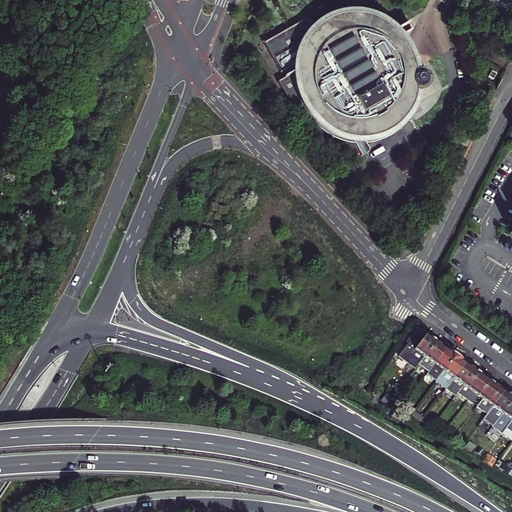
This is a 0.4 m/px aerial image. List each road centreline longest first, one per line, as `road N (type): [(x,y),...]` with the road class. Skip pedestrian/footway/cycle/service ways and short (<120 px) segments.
road 1 (trunk): [(433,511),(335,472),(230,447),(129,436),(0,443)]
road 2 (trunk): [(0,468),(182,465),(278,482),(372,511)]
road 3 (primary): [(180,44),(96,247),(38,356)]
road 4 (primary): [(492,511),(360,427),(245,375)]
road 5 (residential): [(511,95),(408,292)]
road 6 (residential): [(408,292),(278,154)]
road 7 (primary): [(111,511),(179,503),(293,511)]
road 8 (primary): [(245,375),(141,311),(125,257)]
road 9 (primary): [(0,475),(89,332)]
road 10 (primary): [(245,375),(89,332)]
road 11 (primary): [(154,186),(184,154),(212,142),(278,154)]
road 12 (unknown): [(327,389),(374,358),(408,292)]
road 13 (residential): [(408,292),(511,370)]
road 14 (primary): [(154,186),(197,65)]
road 15 (tertiary): [(278,154),(197,65)]
